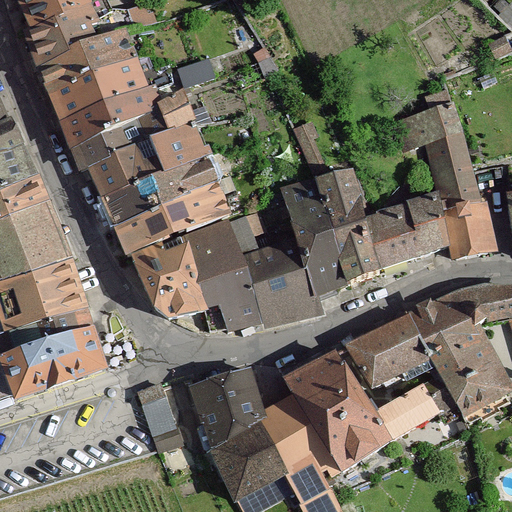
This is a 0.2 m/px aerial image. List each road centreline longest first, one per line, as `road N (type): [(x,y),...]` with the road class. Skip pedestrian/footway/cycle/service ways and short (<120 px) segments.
road 1 (residential): [(178,360),(138,331),(57,171),(0,23)]
road 2 (residential): [(511,276),(453,284),(298,344),(178,360)]
road 3 (residential): [(178,360),(0,421)]
